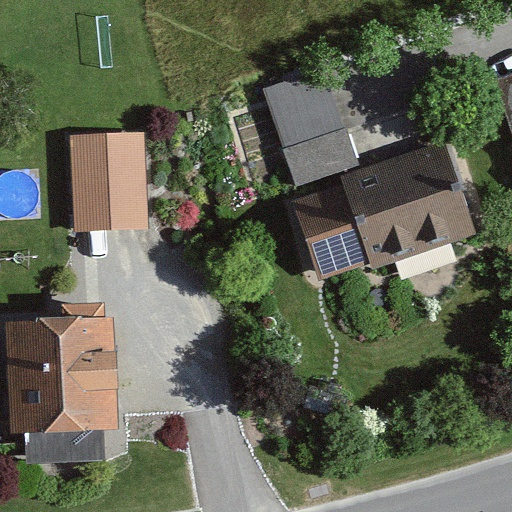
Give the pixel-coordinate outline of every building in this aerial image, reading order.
[(317,79),(259,99),(279,157),(275,158),(288,195),(350,173),(317,79)] [(511,145),(511,79),(484,87),(502,148),(511,145)] [(142,233),(136,138),(64,143),(70,238),(142,233)] [(467,240),(435,148),(361,173),(362,177),(329,189),(330,193),(287,208),(314,285),(360,269),(363,277),(390,268),(393,279),(458,257),(454,244),(467,240)] [(0,437),(107,434),(104,326),(93,326),(93,308),(55,309),(55,321),(0,322),(0,437)]
